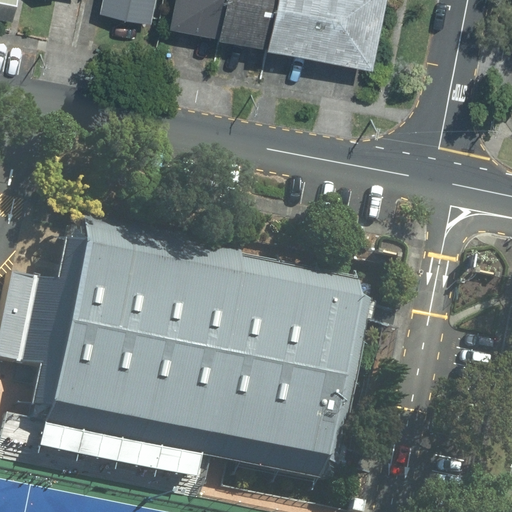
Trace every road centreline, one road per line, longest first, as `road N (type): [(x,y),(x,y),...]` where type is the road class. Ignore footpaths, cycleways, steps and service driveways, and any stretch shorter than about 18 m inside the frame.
road 1 (residential): [(0,96),(443,186)]
road 2 (residential): [(443,186),(439,148),(467,0)]
